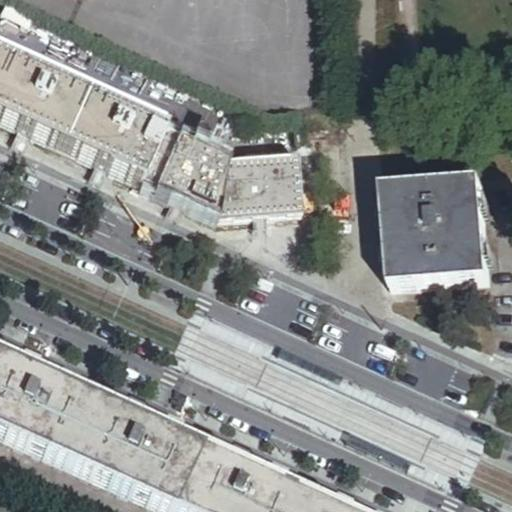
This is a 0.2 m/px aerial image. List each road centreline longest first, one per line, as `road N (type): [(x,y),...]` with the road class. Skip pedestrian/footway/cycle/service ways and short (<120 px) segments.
road 1 (tertiary): [(511,444),(0,213)]
road 2 (tertiary): [(0,304),(458,511)]
